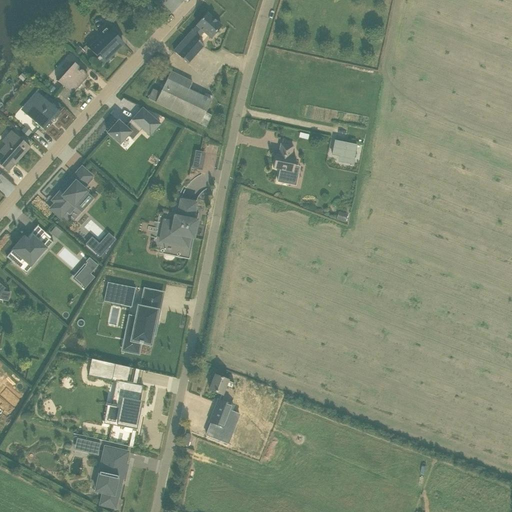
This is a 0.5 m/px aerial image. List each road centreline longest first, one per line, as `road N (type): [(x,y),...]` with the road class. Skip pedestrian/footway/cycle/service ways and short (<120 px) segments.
road 1 (unclassified): [(154,511),(238,110),(269,0)]
road 2 (unclassified): [(0,215),(193,0)]
